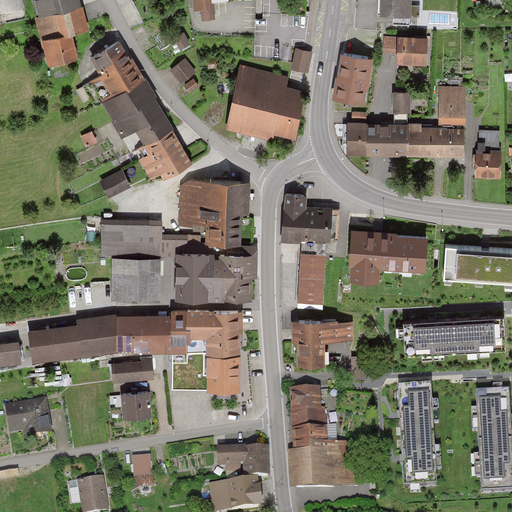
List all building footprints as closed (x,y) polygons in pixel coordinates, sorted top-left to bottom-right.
[(36,0),(32,1),(36,17),(34,17),(42,52),(44,51),(48,67),(77,60),(72,36),(90,32),(84,6),(82,7),(80,0),(36,0)] [(191,0),(193,15),(217,11),(214,0),(191,0)] [(380,0),(380,16),(411,16),(411,5),(411,0),(380,0)] [(419,5),(411,5),(411,16),(419,16),(419,5)] [(174,39),(181,50),(188,46),(182,34),(174,39)] [(383,53),(399,53),(399,37),(384,36),(383,53)] [(399,53),(398,65),(427,66),(428,38),(399,37),(399,53)] [(116,96),(145,80),(125,43),(96,59),(116,96)] [(312,53),(296,49),(291,70),(308,74),(312,53)] [(332,98),(364,104),(366,91),(369,91),(375,58),(342,53),(338,71),(338,76),(336,75),(332,98)] [(171,68),(184,83),(196,73),(184,58),(171,68)] [(289,77),(241,65),(225,130),(272,141),(274,135),(295,139),(306,92),(287,87),(289,77)] [(142,145),(172,128),(145,80),(116,96),(103,103),(121,134),(132,128),(142,145)] [(191,81),(183,87),(188,93),(196,87),(191,81)] [(440,124),(465,125),(466,88),(440,88),(440,124)] [(411,114),(411,94),(393,94),(393,114),(394,114),(394,125),(407,125),(407,114),(411,114)] [(348,141),(347,156),(465,158),(466,128),(438,127),(438,126),(407,125),(394,125),(348,123),(348,141)] [(169,177),(192,163),(172,128),(142,145),(148,157),(144,159),(153,175),(164,169),(169,177)] [(479,130),(478,150),(475,149),(475,155),(472,155),(472,166),(476,166),(475,178),(501,179),(502,150),(499,150),(500,131),(479,130)] [(92,132),(81,136),(86,147),(97,143),(92,132)] [(130,187),(123,170),(100,181),(108,198),(130,187)] [(206,226),(205,246),(241,246),(242,217),(250,216),(250,183),(190,180),(180,187),(179,225),(206,226)] [(307,196),(285,195),(283,243),(302,244),(323,245),(331,245),(332,209),(306,208),(307,196)] [(209,303),(252,304),(252,278),(258,278),(258,246),(241,246),(205,246),(201,246),(201,235),(162,234),(163,221),(101,220),(100,254),(112,255),(112,301),(161,302),(161,257),(176,257),(175,305),(209,306),(209,303)] [(352,231),(349,270),(351,270),(351,282),(379,284),(380,270),(426,273),(428,239),(397,237),(397,234),(352,231)] [(321,304),(323,245),(302,244),(301,304),(321,304)] [(444,275),(511,280),(511,248),(447,244),(444,275)] [(169,320),(115,319),(114,353),(134,351),(134,354),(188,353),(188,385),(243,385),(243,355),(240,355),(240,313),(169,314),(169,320)] [(504,318),(404,323),(406,355),(506,350),(504,318)] [(79,329),(30,335),(33,363),(114,353),(115,319),(78,323),(79,329)] [(324,340),(354,340),(354,324),(292,325),(292,344),(299,344),(299,367),(324,366),(324,340)] [(20,343),(0,346),(0,371),(23,368),(20,343)] [(365,380),(366,355),(351,354),(350,379),(365,380)] [(114,383),(153,380),(152,363),(112,366),(114,383)] [(435,485),(431,387),(400,389),(405,486),(435,485)] [(511,437),(509,387),(477,389),(482,492),(511,490),(511,437)] [(325,393),(293,394),(295,454),(290,455),(291,490),(353,489),(351,449),(327,450),(325,393)] [(124,419),(148,417),(146,394),(122,396),(124,419)] [(44,401),(7,408),(12,435),(24,433),(25,440),(51,435),(44,401)] [(264,451),(216,452),(216,473),(241,472),(242,486),(258,483),(265,483),(264,451)] [(149,459),(133,459),(134,478),(150,477),(149,459)] [(138,480),(139,491),(154,490),(154,479),(138,480)] [(106,511),(102,480),(80,483),(83,511),(106,511)] [(258,483),(242,486),(209,489),(210,511),(224,511),(260,509),(258,483)]
